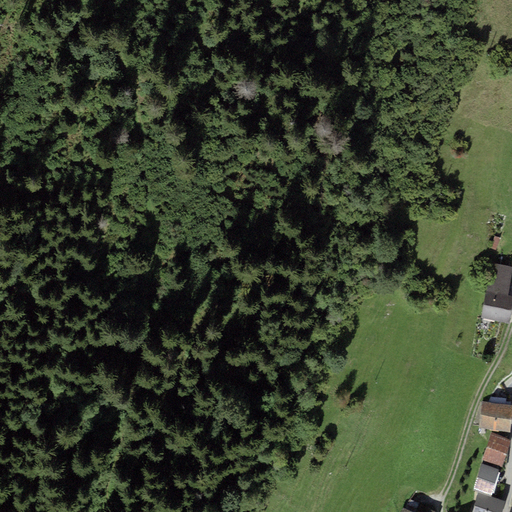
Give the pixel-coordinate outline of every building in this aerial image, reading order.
[(511,267),(491,263),(481,318),(510,323),(511,311),(511,296),(508,296),(511,275),(511,267)] [(510,433),(511,414),(511,405),(482,402),(479,430),(510,433)] [(511,440),(492,433),(482,459),(501,466),(511,440)] [(491,494),(498,469),(481,465),(474,490),(491,494)] [(501,511),(505,502),(479,493),(472,511),(501,511)]
